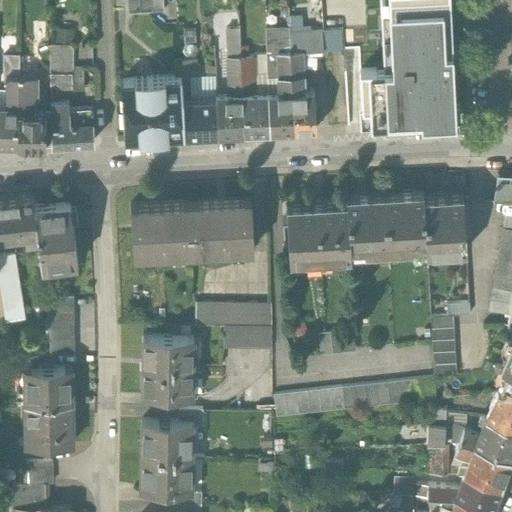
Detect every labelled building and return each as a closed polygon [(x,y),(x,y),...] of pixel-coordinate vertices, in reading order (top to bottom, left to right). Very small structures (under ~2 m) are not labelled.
[(162,0),(126,0),(127,13),(164,10),(162,0)] [(401,68),(359,70),(361,110),(369,109),(369,126),(396,125),(395,119),(420,118),(420,123),(448,122),(447,104),(454,104),(452,50),(445,51),(442,8),(450,8),(449,0),(393,0),(394,9),(389,9),(390,55),(400,54),(401,68)] [(239,25),(228,25),(228,46),(240,46),(239,25)] [(321,30),(299,31),(300,38),(303,38),(304,52),(324,51),(321,30)] [(314,90),(301,91),(305,85),(304,52),(303,38),(300,38),(299,31),(289,31),(289,52),(289,57),(290,74),(293,130),(316,129),(314,90)] [(73,68),(73,45),(50,45),(51,69),(73,68)] [(231,94),(216,95),(216,98),(218,134),(243,133),(241,76),(240,56),(240,46),(228,46),(228,86),(231,94)] [(249,55),(240,56),(241,76),(255,76),(254,51),(249,51),(249,55)] [(289,52),(278,53),(279,75),(290,74),(289,57),(289,52)] [(18,77),(18,57),(2,57),(2,78),(5,78),(5,90),(0,90),(0,144),(18,144),(18,77)] [(193,57),(179,58),(181,75),(185,129),(185,135),(218,134),(216,98),(194,99),(193,85),(195,83),(193,57)] [(77,84),(77,74),(51,74),(51,95),(69,95),(69,90),(64,90),(63,83),(68,82),(69,84),(77,84)] [(282,92),(269,92),(270,131),(293,130),(290,74),(279,75),(277,75),(278,87),(282,92)] [(181,75),(122,80),(123,97),(127,97),(131,101),(132,118),(128,122),(125,122),(125,139),(179,136),(178,130),(185,129),(181,75)] [(255,76),(241,76),(243,133),(270,131),(269,92),(253,93),(255,87),(255,76)] [(45,145),(45,111),(32,111),(32,102),(36,98),(36,77),(18,77),(18,144),(45,145)] [(87,111),(75,112),(70,114),(69,95),(51,95),(51,111),(52,144),(94,141),(93,120),(87,120),(87,111)] [(511,174),(496,173),(493,201),(511,201),(511,174)] [(423,191),(385,192),(388,248),(410,247),(410,245),(413,245),(413,243),(426,242),(423,196),(423,191)] [(385,192),(347,194),(347,200),(350,246),(364,245),(364,247),(368,247),(368,249),(388,248),(385,192)] [(463,194),(423,196),(426,242),(426,250),(466,247),(463,194)] [(251,197),(191,200),(194,252),(254,248),(251,197)] [(28,198),(23,199),(26,224),(31,223),(28,198)] [(23,199),(0,201),(0,238),(27,235),(26,224),(23,199)] [(191,200),(130,204),(132,255),(194,252),(191,200)] [(347,200),(287,204),(290,260),(306,259),(306,256),(335,254),(335,257),(351,256),(350,246),(347,200)] [(78,262),(70,201),(33,206),(41,267),(78,262)] [(511,227),(503,226),(492,286),(511,289),(511,227)] [(16,252),(0,254),(0,278),(7,319),(26,316),(16,252)] [(75,296),(44,296),(48,331),(52,330),(51,355),(74,354),(75,296)] [(227,344),(276,344),(277,299),(200,298),(200,323),(227,323),(227,344)] [(469,301),(447,302),(447,313),(470,312),(469,301)] [(454,325),(431,327),(434,376),(457,375),(454,325)] [(194,337),(142,336),(142,396),(193,397),(194,337)] [(511,338),(500,365),(511,369),(511,375),(510,381),(510,390),(511,390),(511,338)] [(38,355),(12,355),(14,367),(25,367),(38,366),(38,355)] [(38,366),(25,367),(25,403),(70,402),(70,366),(38,366)] [(434,376),(386,381),(389,403),(435,398),(434,376)] [(386,381),(341,386),(344,407),(389,403),(386,381)] [(341,386),(275,393),(277,415),(344,407),(341,386)] [(511,390),(510,390),(497,391),(489,408),(511,416),(511,390)] [(458,401),(415,403),(415,413),(428,413),(428,423),(444,424),(445,418),(454,418),(456,418),(458,401)] [(70,402),(25,403),(26,425),(31,425),(32,445),(71,444),(70,402)] [(511,416),(489,408),(485,416),(511,426),(511,416)] [(511,426),(485,416),(481,425),(479,432),(474,444),(510,458),(511,453),(511,426)] [(192,421),(142,420),(141,455),(191,456),(192,421)] [(444,424),(428,423),(427,442),(429,442),(444,442),(444,424)] [(479,432),(463,426),(461,432),(444,431),(444,441),(458,440),(459,438),(474,444),(479,432)] [(474,444),(459,438),(458,440),(454,450),(470,456),(474,444)] [(444,442),(429,442),(428,472),(446,472),(447,454),(443,454),(444,442)] [(510,458),(474,444),(470,456),(464,473),(500,485),(510,458)] [(191,456),(141,455),(140,490),(191,490),(191,456)] [(52,458),(27,459),(28,471),(52,470),(52,458)] [(52,470),(28,471),(28,483),(47,483),(53,482),(52,470)] [(500,485),(464,473),(459,486),(455,497),(491,510),(500,485)] [(459,486),(415,482),(414,495),(441,496),(455,497),(459,486)] [(47,483),(28,483),(12,483),(12,501),(22,501),(22,509),(39,509),(39,507),(45,507),(46,505),(48,505),(47,483)] [(489,511),(491,510),(455,497),(441,496),(439,511),(489,511)]
